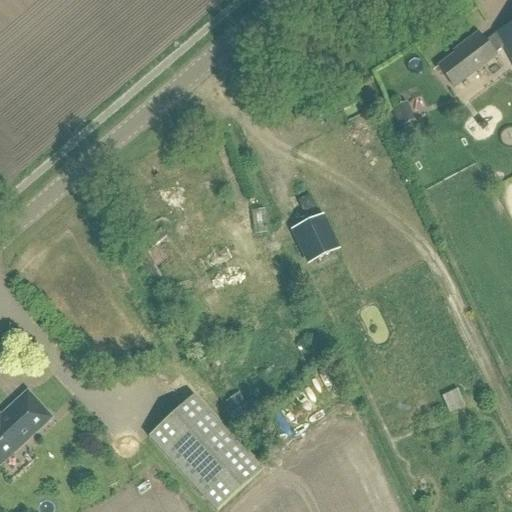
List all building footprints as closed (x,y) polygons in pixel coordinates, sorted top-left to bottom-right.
[(511,24),(495,34),(496,35),(495,37),(485,45),(477,34),(456,51),(458,54),(436,71),(452,92),(495,59),(495,55),(503,49),(511,66),(511,24)] [(388,186),(397,181),(388,166),(379,171),(388,186)] [(175,228),(206,278),(239,258),(221,229),(216,232),(203,211),(175,228)] [(339,252),(323,217),(289,232),(305,267),(339,252)] [(250,272),(204,297),(223,330),(269,305),(250,272)] [(192,318),(204,347),(218,342),(206,312),(192,318)] [(447,397),(453,411),(465,405),(459,392),(447,397)] [(55,419),(32,393),(11,412),(13,414),(7,420),(0,412),(0,463),(3,467),(55,419)] [(239,393),(223,404),(236,424),(252,413),(239,393)] [(222,511),(267,472),(198,397),(153,438),(221,511),(222,511)]
